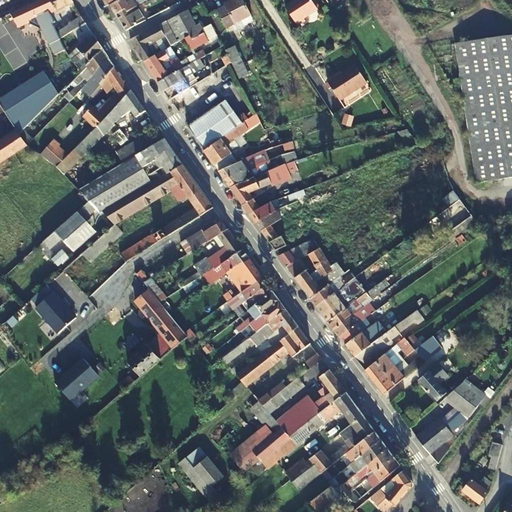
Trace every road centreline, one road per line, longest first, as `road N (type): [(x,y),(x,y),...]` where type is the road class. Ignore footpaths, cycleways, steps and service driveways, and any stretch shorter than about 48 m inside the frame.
road 1 (tertiary): [(85,0),(226,210),(453,511)]
road 2 (track): [(511,387),(438,489)]
